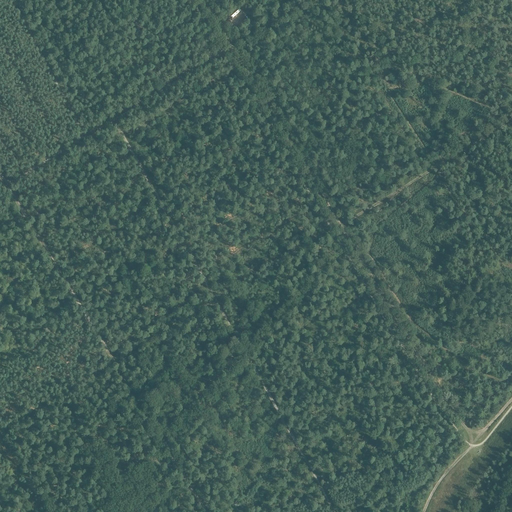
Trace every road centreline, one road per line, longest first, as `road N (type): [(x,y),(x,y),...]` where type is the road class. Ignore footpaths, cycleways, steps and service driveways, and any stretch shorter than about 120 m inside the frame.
road 1 (track): [(480,433),(456,415),(232,46)]
road 2 (track): [(113,119),(334,511)]
road 3 (track): [(511,121),(331,229)]
road 4 (track): [(217,56),(113,119)]
